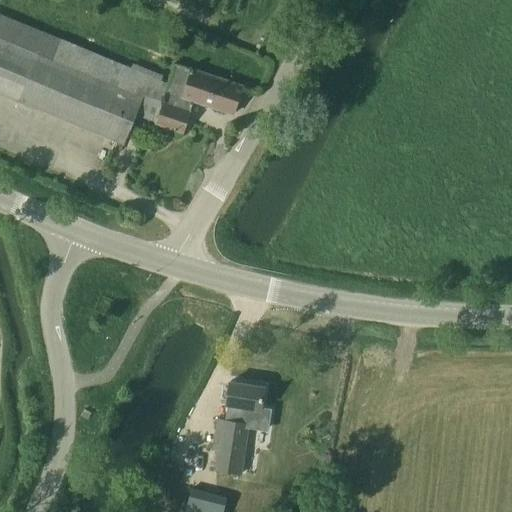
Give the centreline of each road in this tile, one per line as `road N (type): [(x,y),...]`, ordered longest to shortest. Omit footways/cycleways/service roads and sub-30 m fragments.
road 1 (tertiary): [(511,315),(267,293),(174,267)]
road 2 (tertiary): [(174,267),(325,0)]
road 3 (tertiary): [(36,511),(62,468),(65,382),(51,311),(76,232)]
